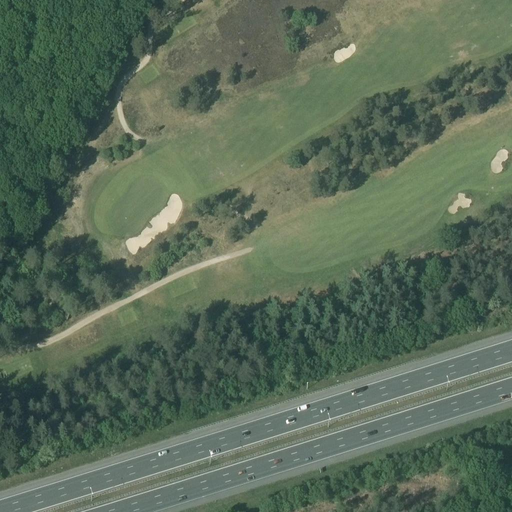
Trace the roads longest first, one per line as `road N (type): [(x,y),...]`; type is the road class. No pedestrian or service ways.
road 1 (motorway): [(511,350),(0,511)]
road 2 (motorway): [(115,511),(511,387)]
road 3 (track): [(511,292),(393,339),(127,415)]
road 4 (track): [(237,266),(0,363)]
